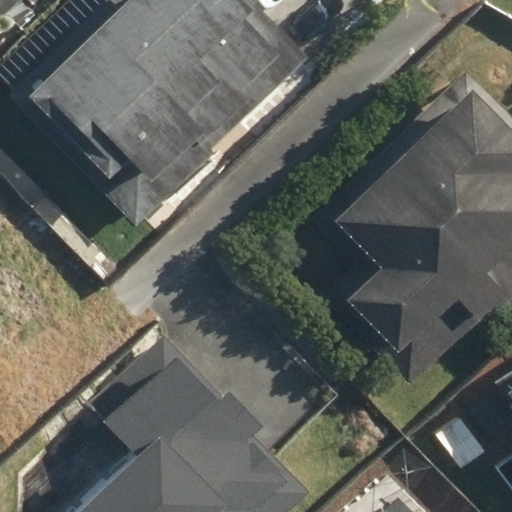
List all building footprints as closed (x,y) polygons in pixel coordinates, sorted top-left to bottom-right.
[(98,0),(10,86),(136,214),(305,51),(254,0),(98,0)] [(326,287),(409,375),(511,277),(511,106),(468,63),(312,210),(357,258),(326,287)] [(137,455),(76,511),(278,511),(302,490),(251,436),(262,426),(229,390),(224,395),(165,331),(88,403),(137,455)] [(511,363),(499,374),(511,391),(511,363)] [(411,511),(398,497),(381,511),(411,511)]
